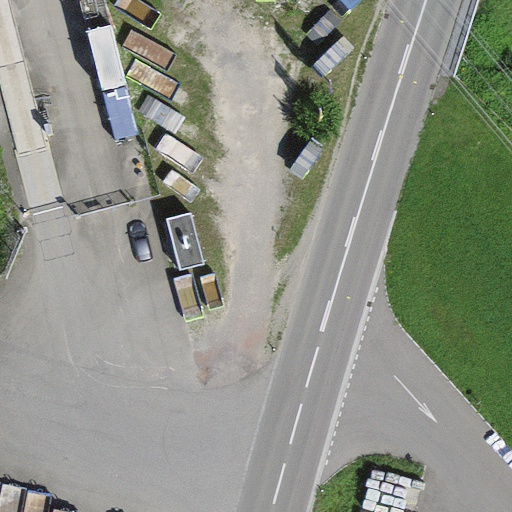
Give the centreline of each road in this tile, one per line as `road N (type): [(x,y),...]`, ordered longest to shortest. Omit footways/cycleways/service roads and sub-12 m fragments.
road 1 (tertiary): [(275,511),(429,0)]
road 2 (track): [(294,442),(0,386)]
